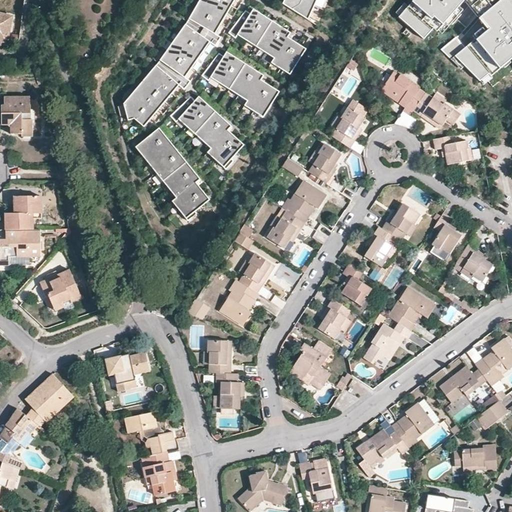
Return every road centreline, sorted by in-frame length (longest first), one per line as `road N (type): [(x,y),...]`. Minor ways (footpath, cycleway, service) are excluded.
road 1 (residential): [(383,170),(271,347),(282,442)]
road 2 (residential): [(282,442),(340,428),(511,303)]
road 3 (residential): [(206,460),(170,339),(156,326)]
road 4 (residential): [(411,164),(511,230)]
